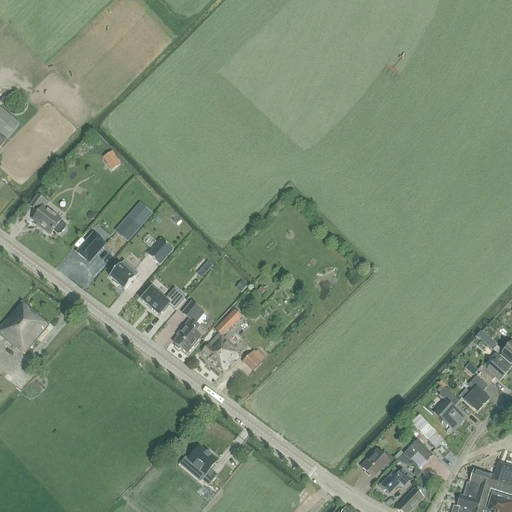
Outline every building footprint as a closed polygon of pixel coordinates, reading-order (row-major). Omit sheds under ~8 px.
[(0,134),(7,141),(20,125),(0,108),(0,134)] [(112,163),(109,165),(112,171),(120,165),(113,154),(108,157),(112,163)] [(38,196),(29,208),(38,214),(32,222),(42,229),(41,230),(43,232),(43,233),(47,236),(48,236),(50,237),(54,232),(58,235),(61,235),(66,228),(66,225),(61,222),(62,220),(46,209),(49,204),(38,196)] [(142,214),(134,223),(139,227),(151,213),(142,205),(138,210),(142,214)] [(76,254),(89,265),(105,246),(93,235),(76,254)] [(161,240),(148,255),(160,266),(173,251),(161,240)] [(110,278),(125,291),(136,279),(135,279),(138,276),(139,274),(124,262),(121,266),(120,266),(119,267),(110,278)] [(208,263),(204,268),(208,271),(213,267),(208,263)] [(203,294),(211,286),(202,277),(194,285),(203,294)] [(242,291),(246,285),(241,281),(237,287),(242,291)] [(142,302),(143,302),(148,307),(149,308),(151,309),(152,310),(153,311),(159,316),(160,317),(160,316),(169,306),(174,310),(185,299),(175,290),(166,301),(158,294),(154,291),(152,289),(142,300),(141,301),(142,302)] [(22,303),(0,329),(0,336),(16,350),(17,349),(24,355),(49,326),(22,303)] [(179,350),(181,350),(187,355),(201,338),(195,333),(199,327),(196,325),(205,314),(192,303),(183,315),(190,321),(180,333),(181,335),(174,344),(176,345),(175,348),(179,350)] [(219,334),(201,353),(223,373),(239,356),(238,354),(239,353),(235,349),(236,349),(223,337),(241,317),(234,311),(215,330),(219,334)] [(500,356),(511,367),(511,365),(511,341),(511,342),(503,352),(497,347),(493,351),(496,353),(500,356)] [(242,363),(253,373),(262,364),(261,363),(265,359),(257,351),(256,352),(254,351),(252,354),(251,353),(242,363)] [(511,367),(500,356),(496,353),(484,367),(482,366),(478,371),(492,383),(495,378),(500,383),(509,372),(507,371),(511,367)] [(473,375),(478,370),(470,362),(465,367),(473,375)] [(0,392),(9,383),(0,374),(0,392)] [(473,392),(464,401),(478,413),(489,401),(482,394),(488,387),(477,377),(468,386),(473,392)] [(447,404),(437,417),(454,433),(466,419),(454,409),(459,403),(445,390),(439,397),(447,404)] [(445,442),(420,416),(411,424),(436,450),(445,442)] [(417,441),(403,455),(410,462),(418,454),(427,463),(433,456),(417,441)] [(199,447),(188,460),(194,466),(190,470),(196,476),(195,477),(200,481),(201,480),(208,486),(217,476),(210,470),(217,461),(211,456),(212,454),(211,454),(208,451),(208,450),(206,453),(199,447)] [(398,460),(394,457),(393,459),(385,452),(383,455),(378,450),(361,468),(373,479),(381,470),(385,474),(398,460)] [(511,511),(511,467),(498,463),(494,476),(492,475),(475,469),(470,484),(468,483),(458,511),(511,511)] [(383,482),(379,486),(379,488),(383,492),(384,492),(385,491),(390,496),(396,489),(398,490),(399,490),(402,487),(405,489),(413,481),(413,480),(411,478),(403,470),(400,473),(395,469),(391,473),(391,475),(392,476),(385,483),(384,482),(383,482)] [(414,489),(394,510),(396,511),(411,511),(424,499),(414,489)]
